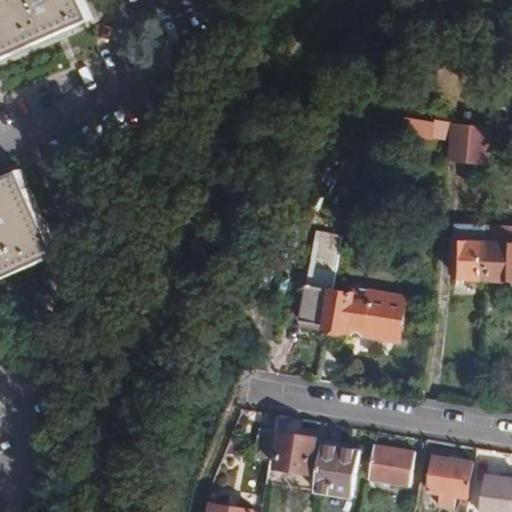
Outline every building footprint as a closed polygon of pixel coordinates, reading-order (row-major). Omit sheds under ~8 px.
[(87,0),(0,0),(0,60),(64,32),(95,18),(87,0)] [(436,121),(407,117),(405,133),(434,139),(436,121)] [(454,124),(450,159),(490,165),(493,130),(454,124)] [(0,280),(59,254),(40,210),(22,170),(0,180),(0,280)] [(486,279),(487,225),(457,224),(455,277),(486,279)] [(511,226),(487,225),(486,279),(511,279),(511,226)] [(327,324),(334,288),(308,283),(301,319),(327,324)] [(327,324),(326,326),(348,330),(352,333),(402,342),(411,296),(358,287),(357,292),(334,288),(327,324)] [(273,458),(277,431),(261,429),(256,455),(273,458)] [(320,437),(278,430),(277,431),(273,458),(271,466),(314,474),(320,437)] [(359,450),(327,445),(318,492),(353,497),(359,450)] [(417,453),(377,446),(371,479),(411,486),(417,453)] [(470,499),(476,462),(434,454),(428,491),(441,495),(440,506),(455,509),(457,496),(461,498),(470,499)] [(511,511),(511,473),(510,479),(502,477),(489,475),(482,511),(511,511)] [(255,511),(255,510),(212,502),(210,511),(255,511)]
